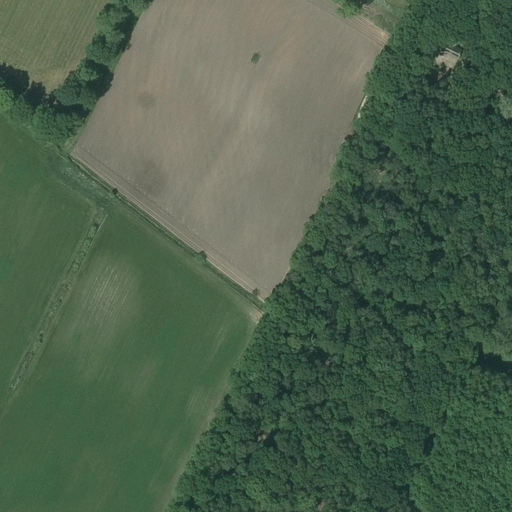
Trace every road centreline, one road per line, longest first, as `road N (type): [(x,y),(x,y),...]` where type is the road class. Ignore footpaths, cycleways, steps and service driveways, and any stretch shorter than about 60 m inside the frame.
road 1 (track): [(511,99),(371,382)]
road 2 (track): [(371,382),(307,511)]
